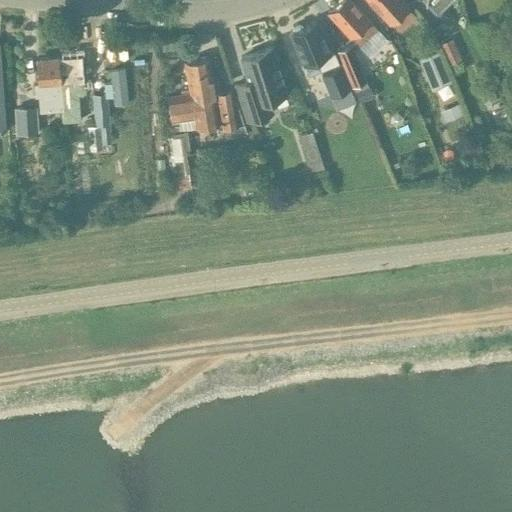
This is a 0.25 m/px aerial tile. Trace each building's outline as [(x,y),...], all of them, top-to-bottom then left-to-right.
[(352,0),(338,0),(328,10),(351,35),(353,34),(360,43),(377,27),(369,19),(369,18),(352,0)] [(370,0),(379,9),(381,8),(391,20),(408,4),(403,0),(370,0)] [(291,29),(290,30),(304,64),(315,59),(320,70),(339,62),(333,49),(330,51),(316,19),(303,24),(299,21),(291,24),(291,29)] [(461,58),(452,37),(440,42),(450,64),(461,58)] [(336,50),(352,87),(367,80),(352,43),(336,50)] [(235,83),(247,120),(272,112),(267,98),(286,92),(271,46),(241,56),(248,79),(235,83)] [(431,62),(425,64),(434,87),(449,81),(437,50),(434,51),(427,54),(431,62)] [(81,55),(59,56),(61,83),(62,104),(77,103),(76,93),(84,92),(83,81),(81,55)] [(59,56),(35,58),(37,82),(38,95),(39,111),(62,110),(62,104),(61,83),(59,56)] [(180,93),(167,95),(173,131),(196,128),(218,124),(219,127),(243,123),(232,89),(218,91),(216,77),(211,77),(208,57),(184,60),(189,89),(180,90),(180,93)] [(320,73),(330,97),(351,89),(341,65),(320,73)] [(107,92),(92,94),(94,125),(100,124),(102,143),(111,142),(107,92)] [(38,133),(36,105),(14,106),(16,134),(38,133)] [(323,168),(312,131),(298,135),(309,172),(323,168)] [(183,133),(171,135),(176,174),(170,175),(173,190),(190,187),(188,172),(189,172),(183,133)]
